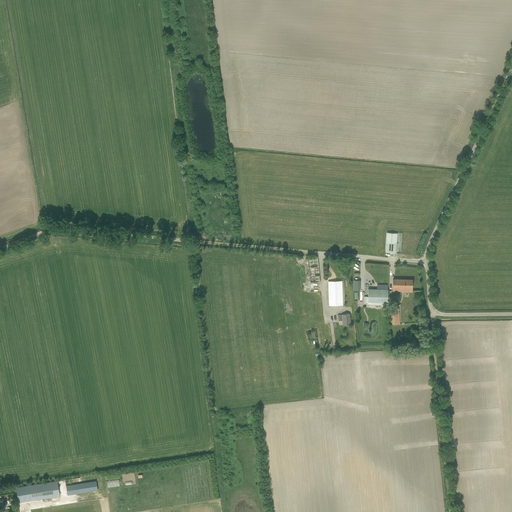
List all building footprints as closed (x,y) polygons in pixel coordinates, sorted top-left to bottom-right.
[(386,233),(385,253),(395,253),(397,233),(386,233)] [(308,259),(310,283),(321,282),(318,257),(308,259)] [(393,279),(392,291),(402,291),(403,291),(412,291),(412,280),(393,279)] [(342,281),(328,282),(329,306),(343,306),(342,281)] [(368,297),(364,296),(364,303),(368,303),(368,304),(388,305),(388,290),(368,289),(368,297)] [(390,309),(391,321),(399,320),(398,308),(390,309)] [(349,314),(338,316),(338,321),(342,321),(343,325),(351,324),(349,314)] [(53,481),(14,487),(17,503),(56,496),(53,481)] [(71,494),(100,489),(98,481),(70,486),(71,494)] [(93,511),(92,499),(22,508),(22,511),(93,511)]
